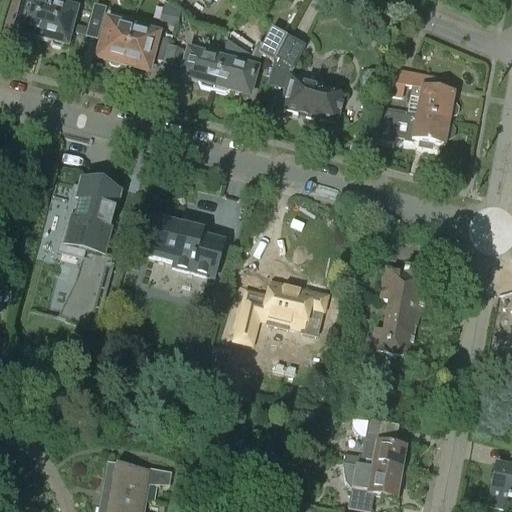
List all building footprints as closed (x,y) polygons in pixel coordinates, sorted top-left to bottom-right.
[(163,0),(177,10),(183,0),(196,0),(207,8),(212,1),(216,4),(218,0),(163,0)] [(30,39),(40,42),(50,3),(40,1),(39,5),(23,1),(15,35),(16,36),(16,37),(18,41),(25,43),(29,40),(30,39)] [(50,3),(40,42),(50,44),(49,46),(51,50),(59,52),(63,49),(63,48),(65,49),(74,15),(58,10),(59,6),(50,3)] [(91,18),(85,38),(97,41),(102,21),(91,18)] [(119,68),(121,69),(131,32),(105,25),(96,62),(107,65),(110,68),(117,70),(119,68)] [(131,32),(121,69),(123,69),(125,72),(132,74),(135,72),(147,76),(156,39),(131,32)] [(220,63),(212,95),(224,99),(229,95),(247,100),(255,73),(262,61),(272,66),(272,64),(284,41),(269,33),(260,51),(257,51),(252,56),(245,70),(220,63)] [(272,64),(272,66),(288,70),(292,72),(303,51),(284,41),(272,64)] [(167,67),(172,50),(171,50),(172,45),(164,42),(157,64),(167,67)] [(167,67),(177,69),(182,53),(172,50),(167,67)] [(212,95),(220,63),(222,55),(204,50),(201,60),(187,56),(180,82),(198,87),(200,92),(212,95)] [(279,113),(335,128),(342,101),(304,91),(305,86),(287,82),(292,72),(288,70),(272,66),(265,91),(284,95),(279,113)] [(393,74),(384,98),(401,101),(403,90),(410,91),(405,116),(415,118),(447,124),(448,119),(452,119),(455,117),(456,112),(454,109),(450,108),(452,98),(433,95),(435,82),(393,74)] [(379,111),(373,142),(393,145),(396,125),(409,128),(406,143),(443,149),(444,141),(449,141),(451,139),(453,133),(451,131),(446,130),(447,124),(415,118),(405,116),(379,111)] [(25,190),(38,193),(43,171),(30,168),(25,190)] [(81,195),(74,193),(59,246),(67,248),(67,252),(84,256),(66,325),(97,333),(117,261),(103,257),(110,230),(117,205),(118,199),(105,196),(83,190),(81,195)] [(148,260),(172,267),(171,272),(212,283),(222,247),(199,241),(200,237),(158,225),(159,223),(146,220),(141,236),(154,239),(148,260)] [(387,305),(382,336),(373,335),(370,356),(406,362),(408,347),(412,348),(418,311),(423,311),(424,306),(419,305),(424,276),(402,272),(402,274),(384,271),(379,304),(387,305)] [(268,292),(266,302),(259,300),(258,307),(244,303),(234,343),(250,347),(256,322),(268,325),(269,321),(287,325),(286,330),(302,333),(307,314),(321,317),(325,302),(296,295),(296,299),(268,292)] [(341,314),(331,311),(327,323),(337,326),(341,314)] [(209,399),(223,401),(224,399),(237,402),(238,399),(237,396),(237,394),(236,392),(236,391),(234,389),(232,387),(230,385),(229,385),(227,384),(231,360),(217,358),(209,399)] [(351,427),(352,431),(353,435),(356,438),(359,440),(363,441),(360,461),(344,458),(343,466),(400,478),(404,453),(393,450),(395,440),(377,437),(380,425),(352,420),(351,424),(351,427)] [(254,450),(251,463),(265,466),(268,453),(254,450)] [(395,503),(400,478),(343,466),(342,468),(343,477),(345,486),(350,492),(346,511),(348,511),(369,511),(373,498),(395,503)] [(142,511),(146,489),(168,490),(170,478),(107,467),(98,511),(142,511)] [(511,471),(495,468),(487,509),(500,511),(507,511),(509,500),(511,500),(511,471)]
